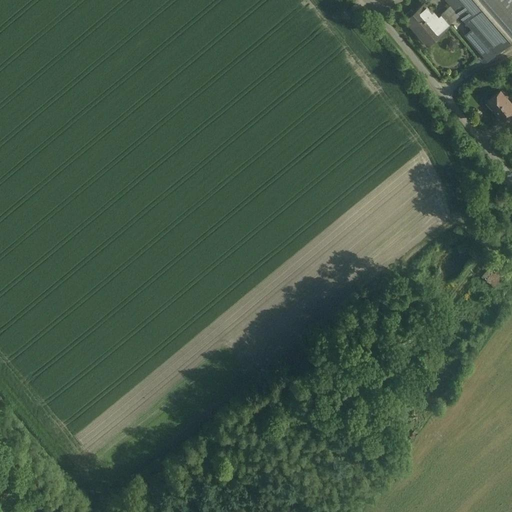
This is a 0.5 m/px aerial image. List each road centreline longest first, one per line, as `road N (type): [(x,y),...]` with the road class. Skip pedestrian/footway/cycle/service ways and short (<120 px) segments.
road 1 (track): [(511,221),(447,300),(198,500)]
road 2 (unclassified): [(511,169),(370,0)]
